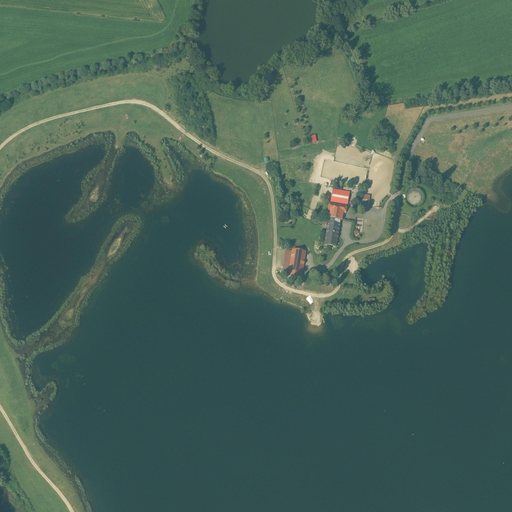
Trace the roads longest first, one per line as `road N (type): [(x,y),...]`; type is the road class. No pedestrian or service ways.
road 1 (track): [(318,300),(284,289),(274,276),(266,179),(152,107),(128,101),(60,116),(0,147)]
road 2 (track): [(393,197),(392,235),(348,255),(338,287),(316,306)]
road 3 (track): [(0,406),(72,511)]
